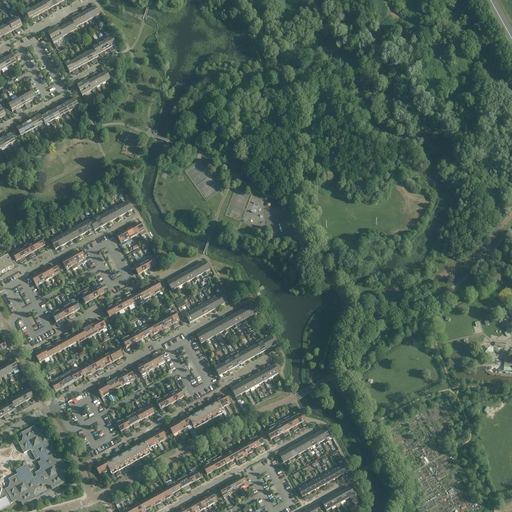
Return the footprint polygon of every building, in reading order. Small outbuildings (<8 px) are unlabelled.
[(55,11),(49,0),(47,0),(48,0),(45,2),(49,10),(52,9),(53,12),(55,11)] [(58,5),(55,0),(49,0),(55,11),(57,10),(56,6),(58,5)] [(49,10),(45,2),(41,4),(41,3),(39,4),(46,16),(48,15),(46,12),(49,10)] [(46,16),(39,4),(38,5),(39,6),(35,8),(39,15),(42,14),(44,17),(46,16)] [(100,15),(94,4),(91,5),(93,8),(91,10),(95,18),(98,16),(99,17),(100,16),(100,15)] [(37,21),(29,7),(28,8),(28,9),(25,11),(30,21),(33,19),(35,22),(37,21)] [(39,15),(35,8),(32,10),(30,7),(29,7),(37,21),(38,20),(37,17),(39,15)] [(95,18),(91,10),(88,12),(86,8),(84,9),(91,21),(92,21),(91,20),(95,18)] [(91,21),(84,9),(82,10),(84,14),(81,15),(85,23),(89,21),(89,22),(91,21)] [(85,23),(81,15),(78,17),(76,13),(74,14),(81,27),(83,26),(82,25),(85,23)] [(81,27),(74,14),(73,16),(74,19),(72,21),(73,22),(76,28),(79,26),(80,27),(81,27)] [(23,26),(18,19),(15,21),(14,19),(13,20),(19,32),(21,31),(20,28),(23,26)] [(19,32),(13,20),(11,21),(12,22),(9,24),(13,32),(16,30),(17,33),(19,32)] [(76,28),(73,22),(70,24),(68,20),(66,21),(73,34),(74,33),(73,32),(77,30),(76,28)] [(73,34),(66,21),(64,23),(66,26),(63,28),(67,35),(71,33),(71,34),(73,34)] [(13,32),(9,24),(5,26),(5,25),(3,25),(10,38),(12,37),(10,33),(13,32)] [(10,38),(3,25),(2,26),(3,27),(0,28),(0,30),(3,37),(6,35),(8,39),(10,38)] [(67,35),(63,28),(60,29),(58,26),(56,27),(57,28),(63,38),(63,39),(64,38),(64,37),(67,35)] [(63,38),(57,28),(48,34),(49,35),(47,36),(49,39),(50,38),(53,44),(63,38)] [(116,45),(112,38),(109,40),(108,38),(107,39),(113,51),(115,50),(113,47),(116,45)] [(113,51),(107,39),(105,40),(106,41),(103,43),(107,51),(110,49),(111,52),(113,51)] [(107,51),(103,43),(99,45),(99,44),(97,44),(104,57),(106,55),(104,52),(107,51)] [(104,57),(97,44),(96,45),(97,46),(93,48),(94,50),(97,56),(98,56),(100,54),(102,58),(104,57)] [(99,57),(98,56),(97,56),(94,50),(91,52),(90,51),(89,51),(95,64),(97,62),(96,59),(99,57)] [(95,64),(89,51),(87,52),(88,53),(85,55),(89,63),(92,61),(93,65),(95,64)] [(16,63),(10,52),(8,53),(10,56),(7,58),(12,65),(15,64),(15,65),(17,64),(16,63)] [(89,63),(85,55),(81,57),(80,56),(79,57),(86,69),(88,68),(86,64),(89,63)] [(12,65),(7,58),(4,59),(2,56),(1,57),(7,69),(9,69),(8,67),(12,65)] [(86,69),(79,57),(78,57),(78,58),(75,60),(79,68),(82,66),(84,70),(86,69)] [(79,68),(75,60),(72,62),(70,59),(69,60),(76,74),(78,73),(76,70),(79,68)] [(76,74),(69,60),(67,61),(68,62),(64,64),(70,73),(73,72),(74,75),(76,74)] [(111,80),(105,69),(102,70),(104,73),(101,75),(106,83),(109,81),(110,82),(111,81),(110,80),(111,80)] [(106,83),(101,75),(99,76),(97,73),(95,74),(102,86),(103,86),(102,84),(106,83)] [(102,86),(95,74),(93,75),(95,79),(92,80),(96,88),(100,86),(100,87),(102,86)] [(96,88),(92,80),(89,82),(87,78),(85,79),(86,81),(92,91),(92,92),(94,91),(93,90),(96,88)] [(92,91),(86,81),(77,86),(77,88),(76,89),(78,92),(79,91),(82,96),(92,91)] [(38,103),(32,91),(32,92),(31,90),(30,91),(31,92),(27,94),(31,102),(34,100),(36,104),(38,103)] [(31,102),(27,94),(24,96),(23,95),(22,96),(29,109),(31,108),(29,103),(31,102)] [(79,107),(73,95),(72,95),(70,96),(72,100),(70,102),(74,109),(77,107),(78,108),(79,108),(79,107)] [(29,109),(22,96),(20,96),(21,98),(18,99),(22,107),(25,106),(27,110),(29,109)] [(22,107),(18,99),(14,101),(14,100),(12,101),(19,113),(21,112),(19,109),(22,107)] [(74,109),(70,102),(67,103),(65,100),(63,101),(70,113),(71,112),(71,111),(74,109)] [(19,113),(12,101),(11,102),(12,103),(8,105),(12,112),(15,111),(17,114),(19,113)] [(70,113),(63,101),(61,102),(63,105),(60,107),(64,114),(68,113),(69,114),(70,113)] [(6,116),(2,108),(0,105),(0,116),(1,118),(4,117),(6,120),(8,119),(9,118),(7,115),(6,116)] [(60,118),(54,106),(53,106),(53,105),(51,106),(54,110),(51,112),(55,120),(58,118),(59,119),(60,118)] [(64,114),(60,107),(57,108),(56,105),(54,106),(60,118),(62,117),(61,116),(64,114)] [(55,120),(51,112),(48,114),(46,110),(44,111),(51,123),(52,123),(51,122),(55,120)] [(51,123),(44,111),(42,112),(44,116),(41,117),(45,123),(44,123),(45,125),(49,123),(49,124),(51,123)] [(40,127),(34,115),(33,114),(31,115),(34,119),(31,121),(35,128),(38,127),(39,128),(40,127)] [(45,123),(41,117),(41,115),(37,117),(36,114),(34,115),(40,127),(42,126),(41,125),(44,123),(45,123)] [(31,132),(24,120),(24,119),(22,120),(23,122),(24,124),(21,126),(26,134),(29,132),(30,133),(31,132)] [(35,128),(31,121),(28,122),(26,119),(24,120),(31,132),(32,131),(32,130),(35,128)] [(26,134),(21,126),(19,128),(17,124),(15,125),(14,125),(21,136),(21,137),(23,137),(22,136),(26,134)] [(15,142),(11,134),(8,136),(6,132),(4,133),(11,145),(12,145),(12,144),(15,142)] [(11,145),(4,133),(2,134),(4,138),(2,139),(6,147),(9,145),(10,146),(11,145)] [(133,210),(128,202),(123,205),(129,216),(131,215),(130,212),(133,210)] [(129,216),(123,205),(119,208),(123,216),(126,214),(128,217),(129,216)] [(123,216),(119,208),(114,210),(120,221),(122,220),(120,217),(123,216)] [(120,221),(114,210),(109,213),(114,221),(117,219),(118,222),(120,221)] [(114,221),(109,213),(105,216),(110,226),(112,225),(111,222),(114,221)] [(110,226),(105,216),(100,218),(104,226),(107,224),(109,227),(110,226)] [(104,226),(100,218),(95,221),(101,231),(103,231),(101,228),(104,226)] [(93,229),(90,223),(91,223),(89,221),(84,224),(90,235),(92,234),(90,231),(93,229)] [(95,221),(91,223),(90,223),(93,229),(94,231),(98,230),(99,232),(101,231),(95,221)] [(145,231),(141,223),(136,226),(140,234),(145,231)] [(90,235),(84,224),(80,227),(84,234),(87,233),(88,236),(90,235)] [(140,234),(136,226),(131,229),(135,237),(140,234)] [(84,234),(80,227),(75,229),(81,240),(83,239),(81,236),(84,234)] [(81,240),(75,229),(70,232),(75,240),(77,238),(79,241),(81,240)] [(135,237),(131,229),(126,231),(131,239),(135,237)] [(132,242),(131,239),(126,231),(122,234),(127,244),(132,242)] [(75,240),(70,232),(65,234),(71,245),(73,244),(72,241),(75,240)] [(71,245),(65,234),(61,237),(65,245),(68,243),(70,246),(71,245)] [(127,244),(122,234),(117,237),(122,247),(127,244)] [(45,246),(41,238),(39,236),(34,238),(40,249),(41,250),(42,252),(45,251),(44,249),(43,249),(42,248),(45,246)] [(65,245),(61,237),(56,240),(62,250),(64,249),(62,247),(65,245)] [(40,249),(34,238),(30,241),(31,244),(35,251),(40,249)] [(62,250),(56,240),(51,242),(55,250),(59,249),(60,251),(62,250)] [(35,251),(31,244),(26,246),(31,254),(35,251)] [(31,254),(26,246),(22,249),(26,257),(31,254)] [(26,257),(22,249),(21,247),(16,249),(17,251),(21,259),(26,257)] [(21,259),(17,251),(12,254),(16,262),(21,259)] [(87,262),(82,254),(81,252),(76,254),(81,262),(82,265),(87,262)] [(81,262),(76,254),(72,257),(76,265),(81,262)] [(162,262),(158,254),(153,257),(157,265),(162,262)] [(13,268),(14,267),(17,265),(15,262),(14,262),(12,257),(11,255),(0,260),(0,274),(2,273),(3,273),(6,270),(6,271),(8,270),(10,269),(12,267),(13,268)] [(76,265),(72,257),(67,260),(71,268),(73,270),(77,268),(76,265)] [(157,265),(153,257),(148,260),(152,267),(157,265)] [(148,270),(143,262),(142,259),(137,262),(139,265),(143,273),(148,270)] [(71,268),(67,260),(62,262),(66,270),(71,268)] [(152,267),(148,260),(143,262),(148,270),(152,267)] [(210,270),(206,262),(201,265),(207,276),(208,275),(207,272),(210,270)] [(143,273),(139,265),(134,267),(138,275),(143,273)] [(207,276),(201,265),(196,268),(200,276),(203,274),(205,277),(207,276)] [(60,274),(56,266),(51,269),(55,276),(60,274)] [(200,276),(196,268),(191,270),(197,281),(199,280),(197,277),(200,276)] [(55,276),(51,269),(46,271),(51,279),(55,276)] [(197,281),(191,270),(187,273),(191,281),(194,279),(195,282),(197,281)] [(51,279),(46,271),(42,274),(46,282),(51,279)] [(191,281),(187,273),(182,276),(188,286),(190,285),(188,282),(191,281)] [(46,282),(42,274),(37,276),(41,284),(46,282)] [(41,284),(37,276),(32,279),(36,287),(41,284)] [(188,286),(182,276),(177,278),(181,286),(184,284),(186,287),(188,286)] [(181,286),(177,278),(172,281),(178,291),(180,290),(179,288),(181,286)] [(178,291),(172,281),(167,284),(172,291),(175,290),(177,292),(178,291)] [(163,291),(159,283),(154,286),(158,293),(163,291)] [(105,294),(100,286),(95,289),(100,296),(105,294)] [(158,293),(154,286),(149,288),(153,296),(158,293)] [(153,296),(149,288),(144,291),(149,299),(153,296)] [(100,296),(95,289),(91,291),(95,299),(100,296)] [(95,299),(91,291),(86,294),(90,302),(91,303),(93,302),(92,301),(95,299)] [(149,299),(144,291),(140,293),(144,301),(149,299)] [(135,296),(134,294),(132,295),(130,292),(127,293),(128,296),(129,297),(133,305),(138,302),(135,296)] [(144,301),(140,293),(135,296),(138,302),(139,304),(144,301)] [(90,302),(86,294),(81,297),(85,304),(90,302)] [(228,303),(224,295),(220,296),(219,294),(217,295),(223,305),(228,303)] [(223,305),(217,295),(215,296),(217,298),(214,300),(218,308),(223,305)] [(133,305),(129,297),(124,299),(129,307),(133,305)] [(80,309),(74,299),(69,302),(75,312),(80,309)] [(129,307),(124,299),(119,302),(124,310),(129,307)] [(218,308),(214,300),(211,302),(209,299),(208,300),(214,311),(218,308)] [(214,311),(208,300),(206,301),(207,304),(204,305),(209,313),(214,311)] [(75,312),(69,302),(65,304),(66,307),(71,315),(75,312)] [(124,310),(119,302),(115,305),(119,313),(124,310)] [(209,313),(204,305),(202,307),(200,304),(198,305),(204,316),(209,313)] [(119,313),(115,305),(110,307),(114,315),(119,313)] [(204,316),(198,305),(196,306),(198,309),(195,311),(199,318),(204,316)] [(258,313),(254,305),(249,308),(255,318),(257,317),(255,314),(258,313)] [(71,315),(66,307),(61,310),(66,317),(71,315)] [(114,315),(110,307),(105,310),(109,318),(114,315)] [(255,318),(249,308),(244,310),(249,318),(252,316),(253,319),(255,318)] [(199,318),(195,311),(192,312),(190,309),(189,310),(195,321),(199,318)] [(66,317),(61,310),(57,312),(61,320),(66,317)] [(195,321),(189,310),(187,311),(189,314),(185,316),(190,324),(195,321)] [(249,318),(244,310),(240,313),(245,323),(247,322),(246,320),(249,318)] [(180,321),(176,313),(174,311),(169,313),(171,316),(175,324),(180,321)] [(61,320),(57,312),(52,315),(56,323),(61,320)] [(245,323),(240,313),(235,315),(239,323),(242,322),(244,324),(245,323)] [(239,323),(235,315),(230,318),(236,329),(238,328),(236,325),(239,323)] [(175,324),(171,316),(166,319),(170,327),(175,324)] [(236,329),(230,318),(225,321),(230,328),(233,327),(234,330),(236,329)] [(170,327),(166,319),(161,321),(165,329),(170,327)] [(107,328),(103,321),(98,323),(102,331),(107,328)] [(165,329),(161,321),(156,324),(161,332),(165,329)] [(230,328),(225,321),(221,323),(226,334),(228,333),(227,330),(230,328)] [(102,331),(98,323),(93,326),(98,334),(102,331)] [(226,334),(221,323),(216,326),(220,334),(223,332),(225,335),(226,334)] [(161,332),(156,324),(151,327),(156,335),(161,332)] [(98,334),(93,326),(84,331),(88,339),(98,334)] [(220,334),(216,326),(211,328),(217,339),(219,338),(217,335),(220,334)] [(150,335),(147,329),(146,327),(141,330),(145,338),(150,335)] [(151,327),(147,329),(150,335),(151,337),(156,335),(151,327)] [(217,339),(211,328),(206,331),(211,339),(214,337),(215,340),(217,339)] [(145,338),(141,330),(136,333),(141,341),(145,338)] [(88,339),(84,331),(79,334),(83,342),(88,339)] [(211,339),(206,331),(202,334),(208,344),(209,343),(208,341),(211,339)] [(141,341),(136,333),(132,335),(136,343),(141,341)] [(78,342),(74,336),(73,334),(68,337),(73,345),(77,342),(78,342)] [(83,342),(79,334),(74,336),(78,342),(77,342),(78,344),(83,342)] [(208,344),(202,334),(197,336),(201,344),(204,343),(206,345),(208,344)] [(136,343),(132,335),(127,338),(131,346),(136,343)] [(276,345),(272,337),(269,339),(267,336),(265,337),(271,348),(276,345)] [(73,345),(68,337),(64,340),(68,348),(73,345)] [(271,348),(265,337),(264,338),(265,341),(262,343),(267,350),(271,348)] [(131,346),(127,338),(122,341),(126,348),(131,346)] [(68,348),(64,340),(59,342),(63,350),(68,348)] [(8,352),(2,341),(0,341),(0,348),(1,351),(4,350),(6,354),(8,352)] [(267,350),(262,343),(259,344),(258,341),(256,342),(262,353),(267,350)] [(63,350),(59,342),(54,345),(58,353),(63,350)] [(262,353),(256,342),(254,343),(256,346),(253,348),(257,356),(262,353)] [(58,353),(54,345),(49,348),(54,355),(58,353)] [(257,356),(253,348),(250,349),(248,347),(246,348),(252,358),(257,356)] [(54,355),(49,348),(45,350),(49,358),(54,355)] [(252,358),(246,348),(245,349),(246,351),(243,353),(248,361),(252,358)] [(123,357),(119,349),(114,352),(118,360),(123,357)] [(49,358),(45,350),(40,353),(44,361),(49,358)] [(118,360),(114,352),(109,355),(113,363),(118,360)] [(248,361),(243,353),(240,355),(239,352),(237,353),(243,364),(248,361)] [(44,361),(40,353),(35,356),(39,363),(44,361)] [(166,363),(161,355),(158,357),(158,356),(158,354),(157,353),(154,354),(156,357),(156,358),(161,366),(166,363)] [(243,364),(237,353),(235,354),(237,357),(234,358),(238,366),(243,364)] [(113,363),(109,355),(104,357),(109,365),(113,363)] [(109,365),(104,357),(100,360),(104,368),(109,365)] [(238,366),(234,358),(231,360),(229,357),(227,358),(233,369),(238,366)] [(18,369),(11,358),(9,359),(11,363),(9,364),(13,372),(18,369)] [(156,368),(152,360),(149,362),(148,361),(148,360),(147,358),(145,359),(147,363),(151,371),(156,368)] [(161,366),(156,358),(152,360),(156,368),(161,366)] [(233,369),(227,358),(226,359),(227,362),(224,363),(229,371),(233,369)] [(151,371),(147,363),(145,359),(142,361),(143,362),(144,363),(145,364),(142,366),(146,373),(151,371)] [(104,368),(100,360),(95,363),(99,370),(104,368)] [(13,372),(9,364),(6,366),(4,362),(2,363),(8,375),(13,372)] [(229,371),(224,363),(221,365),(220,362),(218,363),(224,374),(229,371)] [(8,375),(2,363),(0,364),(0,365),(2,368),(0,369),(0,371),(3,377),(8,375)] [(99,370),(95,363),(90,365),(94,373),(99,370)] [(224,374),(218,363),(216,364),(218,367),(215,369),(219,377),(224,374)] [(94,373),(90,365),(85,368),(90,376),(94,373)] [(278,374),(274,366),(271,368),(269,365),(268,366),(273,377),(278,374)] [(146,373),(142,366),(137,368),(142,376),(146,373)] [(273,377),(268,366),(266,367),(267,370),(264,372),(269,379),(273,377)] [(85,368),(81,370),(84,376),(84,377),(85,378),(90,376),(85,368)] [(84,376),(81,370),(80,369),(75,371),(79,379),(84,377),(84,376)] [(269,379),(264,372),(261,373),(260,370),(258,371),(264,382),(269,379)] [(79,379),(75,371),(70,374),(75,382),(79,379)] [(264,382),(258,371),(256,372),(258,375),(255,377),(259,385),(264,382)] [(135,380),(131,372),(126,374),(130,382),(135,380)] [(75,382),(70,374),(60,379),(65,387),(75,382)] [(130,382),(126,374),(121,377),(126,385),(130,382)] [(259,385),(255,377),(252,378),(250,376),(249,377),(255,387),(259,385)] [(126,385),(121,377),(117,380),(121,387),(126,385)] [(255,387),(249,377),(247,378),(248,380),(245,382),(250,390),(255,387)] [(65,387),(60,379),(56,382),(60,390),(65,387)] [(121,387),(117,380),(107,385),(111,393),(121,387)] [(250,390),(245,382),(243,384),(241,381),(239,382),(245,393),(250,390)] [(60,390),(56,382),(51,384),(55,392),(60,390)] [(245,393),(239,382),(237,383),(239,386),(236,387),(240,395),(245,393)] [(111,393),(107,385),(102,388),(107,395),(111,393)] [(240,395),(236,387),(233,389),(232,386),(229,387),(231,390),(235,398),(240,395)] [(107,395),(102,388),(98,390),(102,398),(107,395)] [(184,397),(180,389),(175,392),(180,400),(184,397)] [(36,402),(29,390),(24,393),(29,401),(31,399),(33,403),(36,402)] [(180,400),(175,392),(170,395),(175,402),(180,400)] [(29,401),(24,393),(19,395),(26,407),(28,406),(26,402),(29,401)] [(26,407),(19,395),(15,398),(19,406),(22,404),(24,408),(26,407)] [(175,402),(170,395),(166,397),(170,405),(175,402)] [(231,404),(226,396),(221,399),(226,407),(231,404)] [(165,408),(161,400),(160,397),(155,400),(160,410),(165,408)] [(170,405),(166,397),(161,400),(165,408),(170,405)] [(17,407),(19,406),(15,398),(10,401),(11,402),(17,414),(20,413),(17,407)] [(226,407),(221,399),(217,401),(217,402),(221,409),(226,407)] [(17,414),(11,402),(6,405),(10,413),(13,411),(15,415),(17,414)] [(221,409),(217,402),(214,404),(215,405),(213,406),(218,416),(223,413),(221,409)] [(10,413),(6,405),(1,408),(8,419),(10,418),(8,414),(10,413)] [(154,414),(150,406),(145,409),(149,416),(154,414)] [(218,416),(213,406),(211,407),(210,406),(207,407),(214,419),(218,416)] [(214,419),(207,407),(204,409),(205,410),(203,411),(209,421),(214,419)] [(149,416),(145,409),(140,411),(145,419),(149,416)] [(145,419),(140,411),(136,414),(140,422),(145,419)] [(209,421),(203,411),(202,412),(201,411),(198,412),(204,424),(209,421)] [(204,424),(198,412),(195,414),(196,416),(194,417),(200,427),(204,424)] [(140,422),(136,414),(126,419),(130,427),(140,422)] [(304,422),(300,414),(295,417),(299,424),(304,422)] [(200,427),(194,417),(192,418),(191,416),(190,417),(189,416),(188,417),(192,425),(195,429),(200,427)] [(192,425),(188,417),(183,420),(187,428),(192,425)] [(299,424),(295,417),(290,419),(294,427),(299,424)] [(130,427),(126,419),(121,422),(126,429),(130,427)] [(294,427),(290,419),(285,422),(290,430),(294,427)] [(187,428),(183,420),(178,422),(183,430),(187,428)] [(126,429),(121,422),(116,424),(121,432),(126,429)] [(183,430),(178,422),(174,425),(178,433),(183,430)] [(290,430),(285,422),(281,424),(285,432),(290,430)] [(285,432),(281,424),(276,427),(280,435),(285,432)] [(178,433),(174,425),(169,428),(173,436),(178,433)] [(39,488),(37,485),(40,483),(42,487),(45,485),(50,486),(52,490),(66,482),(64,479),(65,474),(69,472),(61,459),(58,460),(53,459),(51,456),(48,457),(46,454),(49,453),(47,449),(49,444),(52,442),(45,429),(41,431),(36,429),(35,426),(21,434),(23,437),(22,442),(18,444),(23,453),(30,450),(36,460),(39,458),(41,461),(37,463),(40,468),(40,470),(35,473),(36,477),(33,478),(24,462),(21,464),(23,467),(15,471),(18,476),(16,477),(15,476),(8,479),(10,483),(8,488),(5,490),(12,503),(16,501),(21,503),(23,506),(36,498),(34,495),(36,490),(39,488)] [(280,435),(276,427),(271,430),(275,438),(280,435)] [(331,437),(327,429),(322,432),(328,443),(330,442),(328,439),(331,437)] [(275,438),(271,430),(266,432),(271,440),(275,438)] [(167,439),(163,431),(158,434),(162,442),(167,439)] [(328,443),(322,432),(317,434),(321,442),(324,441),(326,444),(328,443)] [(162,442),(158,434),(153,437),(157,444),(162,442)] [(321,442),(317,434),(312,437),(318,448),(320,447),(319,444),(321,442)] [(264,444),(260,436),(255,439),(259,446),(264,444)] [(157,444),(153,437),(148,439),(153,447),(157,444)] [(318,448),(312,437),(308,440),(312,448),(315,446),(317,449),(318,448)] [(153,447),(148,439),(143,442),(148,450),(153,447)] [(259,446),(255,439),(250,441),(251,443),(255,449),(259,446)] [(312,448),(308,440),(303,442),(309,453),(311,452),(309,449),(312,448)] [(148,450),(143,442),(142,443),(141,444),(142,446),(140,447),(145,457),(150,454),(148,450)] [(309,453),(303,442),(298,445),(303,453),(306,451),(307,454),(309,453)] [(255,449),(251,443),(247,446),(251,453),(256,451),(255,449)] [(303,453),(298,445),(293,448),(299,458),(301,457),(300,455),(303,453)] [(145,457),(140,447),(138,448),(137,446),(134,448),(140,459),(145,457)] [(251,453),(247,446),(242,448),(246,456),(251,453)] [(140,459),(134,448),(131,449),(132,451),(130,452),(136,462),(140,459)] [(246,456),(242,448),(237,451),(241,459),(246,456)] [(299,458),(293,448),(289,450),(293,458),(296,456),(298,459),(299,458)] [(293,458),(289,450),(284,453),(290,464),(292,463),(290,460),(293,458)] [(136,462),(130,452),(128,453),(128,451),(125,453),(131,465),(136,462)] [(237,451),(233,453),(232,454),(236,460),(235,460),(236,462),(241,459),(237,451)] [(236,460),(232,454),(233,453),(232,452),(227,454),(231,462),(235,460),(236,460)] [(131,465),(125,453),(122,455),(123,456),(121,457),(126,467),(131,465)] [(290,464),(284,453),(279,456),(283,463),(286,462),(288,465),(290,464)] [(231,462),(227,454),(222,457),(226,465),(231,462)] [(126,467),(121,457),(119,458),(118,457),(115,458),(122,470),(126,467)] [(221,467),(217,460),(216,457),(211,460),(217,470),(221,467)] [(226,465),(222,457),(217,460),(221,467),(226,465)] [(122,470),(115,458),(112,460),(113,461),(111,462),(117,472),(122,470)] [(217,470),(211,460),(206,462),(208,465),(212,473),(217,470)] [(117,472),(111,462),(109,463),(109,462),(107,463),(107,462),(105,463),(110,471),(109,471),(112,475),(117,472)] [(110,471),(105,463),(100,466),(105,473),(109,471),(110,471)] [(350,471),(345,463),(340,466),(345,474),(350,471)] [(212,473),(208,465),(203,468),(207,475),(210,474),(212,473)] [(105,473),(100,466),(96,468),(100,476),(105,473)] [(345,474),(340,466),(336,468),(340,477),(345,474)] [(340,477),(336,468),(331,471),(335,479),(340,477)] [(201,479),(197,471),(192,474),(196,481),(201,479)] [(335,479),(331,471),(326,473),(331,482),(335,479)] [(331,482),(326,473),(321,476),(326,484),(331,482)] [(196,481),(192,474),(187,476),(191,484),(196,481)] [(191,484),(187,476),(178,481),(182,489),(191,484)] [(326,484),(321,476),(317,479),(321,487),(326,484)] [(248,485),(243,478),(238,480),(243,488),(248,485)] [(321,487),(317,479),(312,481),(316,490),(321,487)] [(243,488),(238,480),(234,483),(238,491),(243,488)] [(182,489),(178,481),(173,484),(177,492),(182,489)] [(316,490),(312,481),(307,484),(312,492),(316,490)] [(238,491),(234,483),(229,485),(233,493),(238,491)] [(177,492),(173,484),(168,487),(169,489),(169,488),(172,494),(173,494),(177,492)] [(312,492),(307,484),(302,487),(307,495),(312,492)] [(233,493),(229,485),(224,488),(229,496),(233,493)] [(307,495),(302,487),(297,489),(302,498),(307,495)] [(355,496),(350,487),(345,490),(350,498),(355,496)] [(172,494),(169,488),(169,489),(164,491),(169,499),(174,496),(173,494),(172,494)] [(229,496),(224,488),(219,491),(224,499),(229,496)] [(12,503),(5,490),(4,490),(2,489),(2,490),(0,489),(0,510),(11,504),(12,503)] [(350,498),(345,490),(341,492),(345,501),(350,498)] [(169,499),(164,491),(159,494),(164,502),(169,499)] [(345,501),(341,492),(336,495),(340,503),(345,501)] [(164,502),(159,494),(155,496),(159,504),(164,502)] [(218,502),(213,494),(208,497),(213,505),(218,502)] [(340,503),(336,495),(331,498),(336,506),(340,503)] [(159,504),(155,496),(150,499),(154,507),(159,504)] [(208,497),(206,498),(204,500),(208,507),(213,505),(208,497)] [(336,506),(331,498),(326,500),(331,509),(336,506)] [(154,507),(150,499),(145,502),(150,510),(154,507)] [(208,507),(204,500),(199,502),(203,510),(208,507)] [(331,509),(326,500),(321,503),(326,511),(331,509)] [(145,511),(150,510),(145,502),(140,504),(144,511),(145,511)] [(199,511),(203,510),(199,502),(194,505),(198,511),(199,511)]
